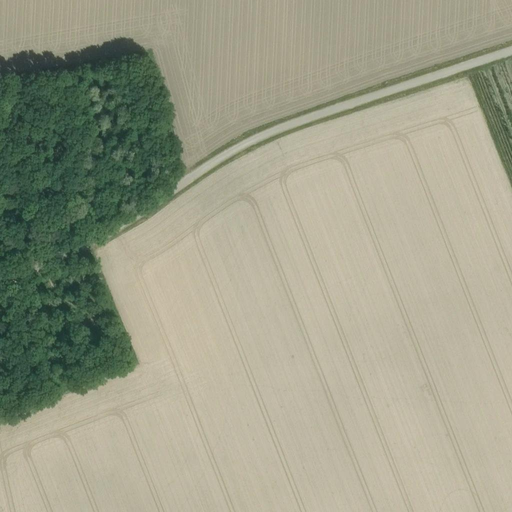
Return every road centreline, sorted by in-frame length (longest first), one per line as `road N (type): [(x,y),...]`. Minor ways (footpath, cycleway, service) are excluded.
road 1 (unclassified): [(0,287),(294,119),(511,46)]
road 2 (track): [(141,367),(0,418)]
